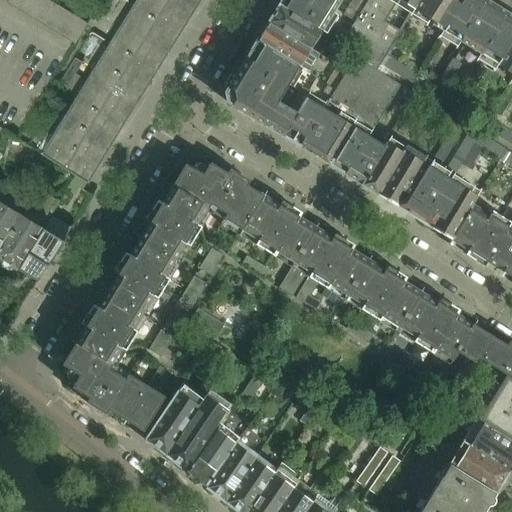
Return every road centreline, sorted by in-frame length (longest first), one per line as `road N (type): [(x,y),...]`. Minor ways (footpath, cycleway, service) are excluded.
road 1 (residential): [(511,323),(476,292),(181,109)]
road 2 (residential): [(14,382),(181,109)]
road 3 (residential): [(179,511),(14,382)]
road 4 (residential): [(181,109),(248,0)]
